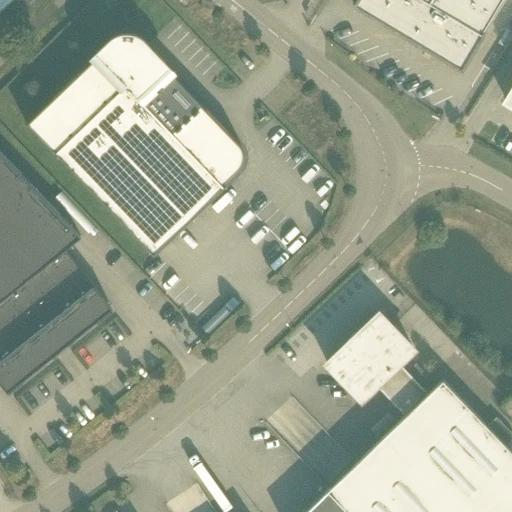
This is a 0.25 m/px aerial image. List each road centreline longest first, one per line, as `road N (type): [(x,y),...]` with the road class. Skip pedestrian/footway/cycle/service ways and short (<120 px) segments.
road 1 (unclassified): [(47,511),(187,402),(368,224),(385,170)]
road 2 (unclassified): [(385,170),(380,146),(348,97),(231,0)]
road 3 (unclassified): [(511,198),(436,168),(385,170)]
